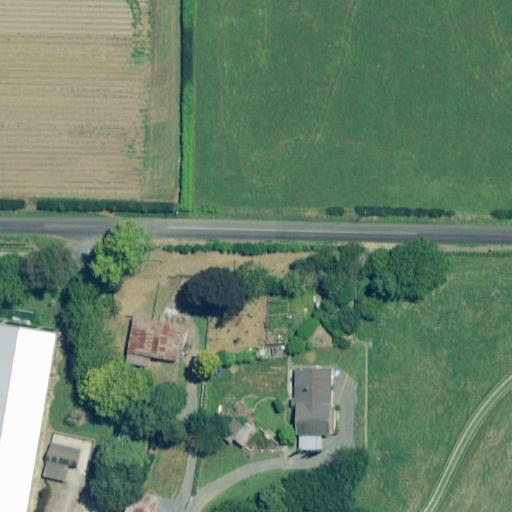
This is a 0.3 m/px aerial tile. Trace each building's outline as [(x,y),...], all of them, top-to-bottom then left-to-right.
[(185,326),(135,317),(126,364),(150,368),(152,358),(178,363),(185,326)] [(298,436),(301,436),(301,451),(323,451),(323,437),(334,437),(336,370),(300,369),(298,436)] [(259,430),(249,422),(235,439),(245,448),(259,430)] [(43,479),(64,484),(68,468),(78,470),(81,456),(49,450),(43,479)] [(143,491),(141,495),(133,492),(126,511),(155,511),(161,497),(143,491)]
